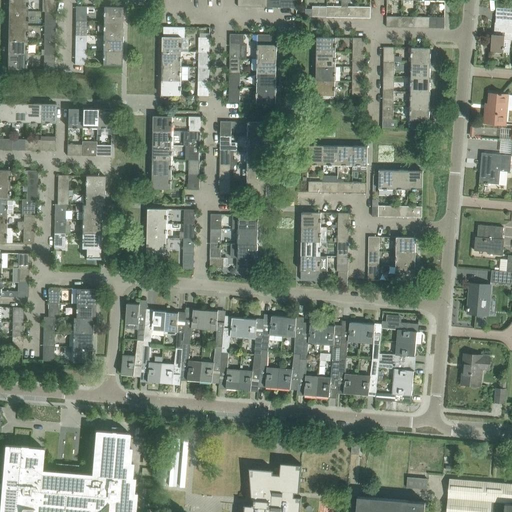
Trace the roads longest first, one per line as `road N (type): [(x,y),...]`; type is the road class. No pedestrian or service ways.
road 1 (residential): [(433,428),(0,390)]
road 2 (residential): [(200,287),(220,5)]
road 3 (residential): [(442,311),(200,287)]
road 4 (residential): [(299,199),(361,200),(361,226),(449,227)]
road 5 (residential): [(200,287),(40,276)]
road 6 (residential): [(465,35),(314,24)]
road 7 (residential): [(451,199),(462,70)]
